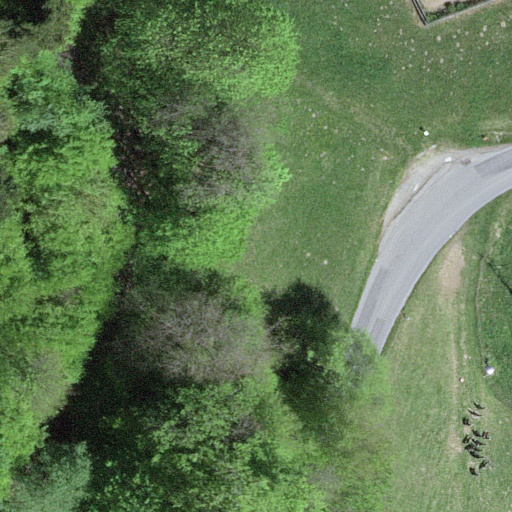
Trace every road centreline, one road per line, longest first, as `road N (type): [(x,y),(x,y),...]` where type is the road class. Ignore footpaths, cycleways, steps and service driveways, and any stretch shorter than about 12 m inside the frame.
road 1 (track): [(0,447),(68,366),(111,260),(105,164),(56,0)]
road 2 (tertiary): [(511,168),(453,204),(400,266),(295,511)]
road 3 (unknown): [(442,215),(399,173),(153,0)]
road 4 (track): [(485,182),(465,376),(476,511)]
road 5 (track): [(0,303),(14,276),(21,227),(15,177),(0,149)]
